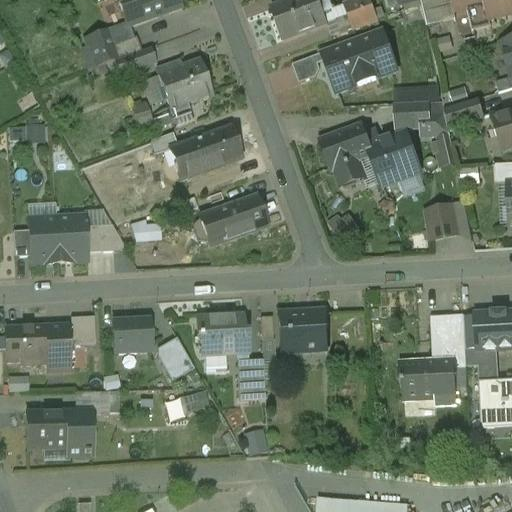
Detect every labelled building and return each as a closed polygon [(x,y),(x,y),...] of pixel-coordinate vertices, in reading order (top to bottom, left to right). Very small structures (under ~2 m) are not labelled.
[(176,0),(116,0),(119,5),(117,6),(118,8),(120,8),(127,29),(180,10),(176,0)] [(300,0),(271,11),(284,44),(326,28),(322,16),(336,11),(331,0),(300,0)] [(369,0),(364,0),(344,8),(347,18),(336,22),(341,37),(378,23),(369,0)] [(511,0),(450,0),(454,16),(467,13),(473,34),(491,29),(490,23),(511,17),(511,0)] [(108,32),(85,40),(96,71),(115,64),(141,54),(136,40),(114,48),(108,32)] [(359,43),(351,46),(352,49),(344,52),(344,51),(324,58),(323,58),(325,64),(337,95),(357,88),(357,90),(378,82),(377,80),(397,73),(383,36),(360,45),(359,43)] [(511,43),(501,46),(511,81),(511,80),(511,43)] [(141,54),(115,64),(120,79),(154,66),(148,51),(141,54)] [(324,56),(293,68),(299,86),(316,80),(320,72),(318,67),(325,64),(323,58),(324,58),(324,56)] [(180,65),(155,74),(176,130),(193,124),(187,107),(211,99),(199,65),(181,71),(180,65)] [(511,80),(511,81),(496,86),(499,97),(511,92),(511,80)] [(400,90),(399,100),(426,101),(427,91),(400,90)] [(477,104),(445,114),(445,117),(449,133),(482,122),(477,104)] [(445,117),(429,118),(428,106),(422,107),(423,130),(422,130),(422,131),(422,139),(449,137),(448,133),(449,133),(445,117)] [(144,107),(131,112),(137,128),(150,124),(144,107)] [(422,107),(396,108),(397,132),(422,131),(422,130),(423,130),(422,107)] [(511,111),(492,118),(504,157),(511,154),(511,111)] [(361,129),(321,144),(332,174),(335,173),(341,191),(365,182),(358,165),(371,160),(372,159),(365,139),(361,129)] [(231,130),(191,144),(197,160),(186,163),(192,178),(181,182),(178,183),(179,184),(242,161),(231,130)] [(405,136),(403,137),(381,145),(377,134),(365,139),(372,159),(371,160),(381,187),(382,189),(402,182),(401,179),(417,173),(418,176),(420,175),(419,173),(405,136)] [(172,136),(150,144),(155,158),(171,152),(178,150),(177,149),(172,136)] [(450,143),(436,147),(441,168),(455,165),(450,143)] [(191,144),(177,149),(178,150),(171,152),(181,182),(192,178),(186,163),(197,160),(191,144)] [(102,184),(91,190),(99,204),(110,198),(102,184)] [(110,198),(99,204),(107,218),(118,212),(110,198)] [(256,199),(214,214),(216,217),(225,242),(226,245),(267,230),(256,199)] [(193,201),(173,208),(177,219),(197,211),(193,201)] [(391,207),(385,205),(380,210),(381,217),(388,219),(393,214),(391,207)] [(453,210),(426,216),(431,243),(458,237),(453,210)] [(216,217),(198,223),(208,248),(225,242),(216,217)] [(84,230),(84,220),(56,221),(58,266),(86,264),(86,256),(84,230)] [(56,221),(28,223),(30,259),(31,267),(58,266),(56,221)] [(346,222),(339,226),(336,222),(329,227),(341,245),(355,235),(346,222)] [(153,228),(145,229),(141,225),(131,228),(136,244),(154,243),(153,228)] [(112,229),(84,230),(86,256),(126,254),(112,229)] [(29,233),(13,234),(14,260),(30,259),(29,233)] [(325,314),(277,317),(279,356),(328,353),(325,314)] [(511,315),(473,318),(476,354),(497,353),(511,351),(511,315)] [(463,318),(431,320),(433,366),(454,365),(454,373),(466,372),(466,370),(463,318)] [(497,353),(476,354),(473,318),(463,318),(466,370),(479,369),(479,385),(498,384),(497,353)] [(243,319),(195,322),(197,343),(200,343),(201,359),(224,357),(248,356),(247,335),(244,335),(243,319)] [(93,320),(70,321),(72,348),(95,347),(93,320)] [(122,323),(112,324),(114,358),(152,356),(150,322),(136,323),(136,320),(122,321),(122,323)] [(272,320),(260,320),(261,343),(273,343),(272,320)] [(66,330),(5,333),(7,365),(21,364),(21,368),(47,367),(47,375),(69,374),(66,330)] [(176,341),(157,352),(158,361),(171,386),(194,373),(176,341)] [(224,357),(204,359),(205,374),(225,372),(224,357)] [(262,363),(236,365),(238,405),(265,403),(262,363)] [(433,366),(400,368),(401,388),(403,388),(404,404),(435,402),(435,408),(456,407),(454,373),(454,365),(433,366)] [(31,393),(31,378),(10,378),(10,393),(31,393)] [(511,383),(498,384),(479,385),(482,425),(511,423),(511,383)] [(180,400),(185,417),(212,410),(207,393),(180,400)] [(108,395),(74,396),(75,419),(90,418),(108,418),(108,395)] [(68,417),(25,418),(26,452),(67,451),(68,451),(68,435),(90,435),(90,418),(75,419),(68,419),(68,417)] [(250,458),(269,457),(268,433),(249,434),(250,458)] [(91,460),(90,435),(68,435),(68,451),(67,451),(67,460),(91,460)] [(319,501),(318,511),(409,511),(410,504),(319,501)]
